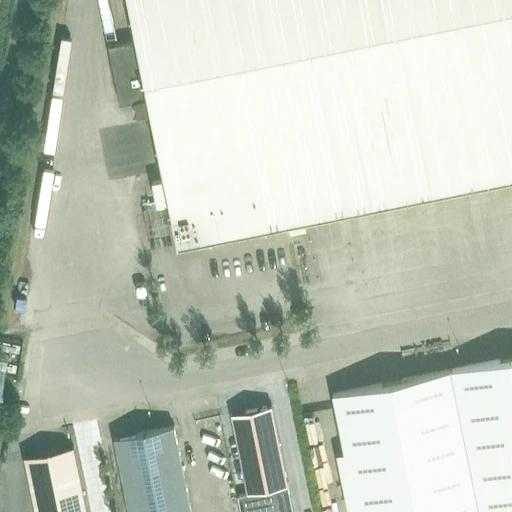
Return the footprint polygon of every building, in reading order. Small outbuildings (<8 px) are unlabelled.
[(137,115),(152,112),(178,242),(511,175),(511,0),(129,0),(137,39),(109,44),(120,103),(135,100),(137,115)] [(145,211),(153,247),(173,243),(166,207),(145,211)] [(511,511),(511,356),(452,368),(480,511),(511,511)] [(480,511),(452,368),(333,392),(357,511),(480,511)] [(232,413),(248,491),(248,492),(239,494),(242,511),(293,511),(288,484),(272,405),(232,413)] [(191,511),(174,425),(115,437),(129,511),(191,511)] [(36,511),(87,511),(73,445),(25,455),(36,511)]
